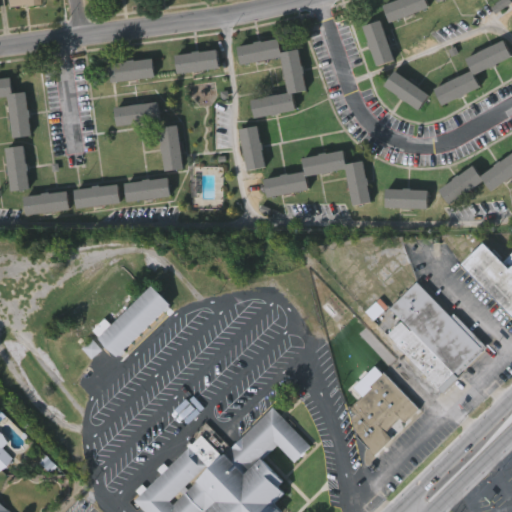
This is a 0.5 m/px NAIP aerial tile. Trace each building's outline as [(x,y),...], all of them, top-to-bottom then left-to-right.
[(44,0),(45,4),(13,8),(12,0),(44,0)] [(133,29),(128,0),(117,0),(98,3),(103,33),(133,29)] [(135,0),(140,28),(173,23),(169,0),(135,0)] [(180,0),(184,23),(216,18),(213,0),(180,0)] [(222,0),(226,15),(259,8),(257,0),(222,0)] [(268,0),(271,8),(296,0),(268,0)] [(423,0),(426,7),(387,22),(380,5),(391,0),(423,0)] [(511,14),(511,6),(509,0),(498,0),(468,13),(465,5),(426,22),(434,38),(473,21),(477,30),(511,14)] [(37,42),(35,10),(3,12),(5,44),(37,42)] [(378,20),(384,35),(386,34),(394,60),(376,66),(370,49),(368,50),(361,26),(378,20)] [(425,46),(419,28),(379,41),(385,59),(425,46)] [(486,44),(491,51),(511,37),(511,33),(509,29),(486,44)] [(280,39),(283,53),(300,50),(306,74),(305,74),(308,91),(295,94),(298,110),(257,119),(253,101),(290,93),(282,57),(242,66),(239,47),(263,41),(264,42),(280,39)] [(494,66),(490,68),(489,67),(475,74),(480,86),(464,94),(465,96),(458,99),(457,98),(442,105),(433,88),(471,70),(465,58),(503,39),(511,56),(496,64),(497,65),(494,66)] [(218,50),(221,69),(178,75),(176,56),(194,54),(193,52),(201,51),(201,53),(218,50)] [(361,62),(370,103),(389,98),(379,58),(361,62)] [(154,59),(156,78),(112,83),(109,65),(128,63),(128,60),(135,60),(135,61),(154,59)] [(432,96),(420,111),(386,87),(397,71),(432,96)] [(284,130),(248,136),(251,155),(292,148),(289,130),(302,128),(295,86),(279,88),(277,76),(234,83),(237,101),(278,95),(284,130)] [(462,95),(470,112),(508,94),(500,77),(462,95)] [(0,78),(11,78),(13,94),(27,92),(28,110),(30,110),(32,137),(13,139),(9,97),(0,98),(0,78)] [(172,92),(174,110),(216,106),(214,87),(172,92)] [(108,120),(151,115),(149,96),(106,101),(108,120)] [(139,125),(118,127),(115,108),(159,102),(162,121),(139,125)] [(426,131),(391,108),(380,124),(415,147),(426,131)] [(437,141),(476,126),(469,108),(430,124),(437,141)] [(179,126),(184,171),(166,173),(164,154),(162,154),(159,128),(179,126)] [(266,167),(248,171),(241,130),(259,126),(266,167)] [(113,162),(156,158),(155,140),(111,144),(113,162)] [(31,191),(11,194),(5,149),(25,146),(31,191)] [(346,151),(349,165),(365,162),(371,186),(369,186),(373,203),(354,207),(347,169),(308,177),(311,190),(269,199),(265,180),(290,174),(290,176),(306,173),(303,159),(328,153),(328,155),(346,151)] [(511,175),(490,191),(484,181),(448,205),(437,189),(452,179),(451,178),(473,164),(479,174),(493,165),(492,164),(511,151),(511,175)] [(160,208),(179,206),(175,163),(156,165),(160,208)] [(237,165),(242,207),(260,205),(255,163),(237,165)] [(169,179),(172,198),(128,203),(125,184),(151,180),(151,181),(169,179)] [(3,184),(5,228),(24,227),(22,183),(3,184)] [(119,185),(121,205),(77,210),(75,191),(93,189),(93,187),(119,185)] [(348,242),(367,240),(360,198),(342,201),(340,187),(298,194),(301,213),(342,206),(348,242)] [(413,189),(413,191),(429,192),(429,209),(387,208),(387,189),(406,190),(406,188),(413,189)] [(511,190),(511,189),(475,212),(470,203),(434,225),(444,241),(481,218),(486,227),(511,210),(511,190)] [(68,193),(70,211),(26,216),(24,197),(42,195),(42,194),(68,193)] [(260,216),(264,235),(305,227),(301,208),(260,216)] [(123,238),(166,234),(165,215),(121,219),(123,238)] [(116,241),(115,222),(71,226),(72,245),(116,241)] [(424,226),(382,226),(382,245),(424,246),(424,226)] [(66,248),(64,228),(20,233),(22,252),(66,248)] [(511,315),(464,267),(486,244),(505,263),(511,255),(511,315)] [(510,354),(511,351),(511,289),(508,289),(499,298),(480,279),(457,301),(510,354)] [(177,303),(117,358),(93,331),(106,319),(113,326),(158,283),(177,303)] [(403,321),(392,310),(419,284),(440,306),(454,319),(457,316),(486,345),(456,375),(403,321)] [(456,375),(460,379),(445,393),(388,336),(403,321),(456,375)] [(112,393),(167,341),(149,323),(107,362),(101,355),(88,367),(112,393)] [(385,371),(420,407),(405,422),(401,418),(387,431),(393,437),(375,455),(356,436),(358,434),(355,431),(357,429),(355,427),(353,419),(358,414),(349,403),(356,397),(358,400),(371,387),(370,386),(385,371)] [(78,385),(87,396),(98,387),(89,376),(78,385)] [(290,413),(285,417),(312,445),(295,462),(279,444),(264,458),(285,480),(280,484),(287,491),(275,502),(283,511),(282,511),(146,511),(135,500),(141,495),(136,490),(143,483),(147,487),(162,473),(158,469),(165,462),(169,467),(190,447),(188,445),(191,442),(193,444),(204,433),(223,454),(274,406),(281,414),(299,398),(302,402),(290,413)] [(417,448),(381,410),(345,444),(352,452),(344,460),(366,484),(355,495),(361,501),(417,448)] [(0,429),(7,434),(11,443),(6,447),(15,458),(0,472),(0,429)] [(0,505),(9,497),(0,487),(0,483),(5,479),(0,473),(0,505)] [(0,511),(0,497),(13,511),(0,511)]
